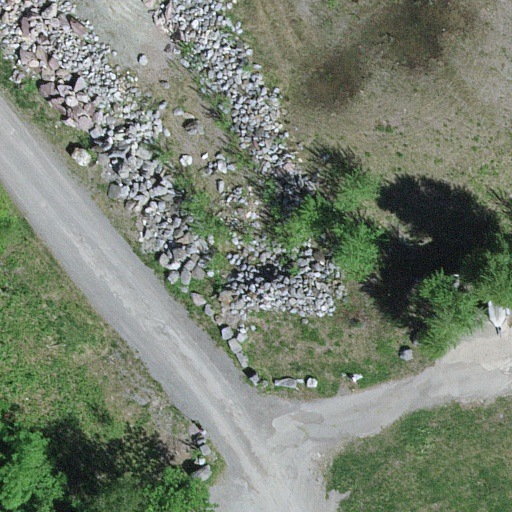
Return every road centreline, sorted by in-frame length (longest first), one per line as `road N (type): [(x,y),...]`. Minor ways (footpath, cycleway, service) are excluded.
road 1 (track): [(0,149),(90,252),(275,511)]
road 2 (track): [(251,473),(320,429),(435,401),(511,396)]
